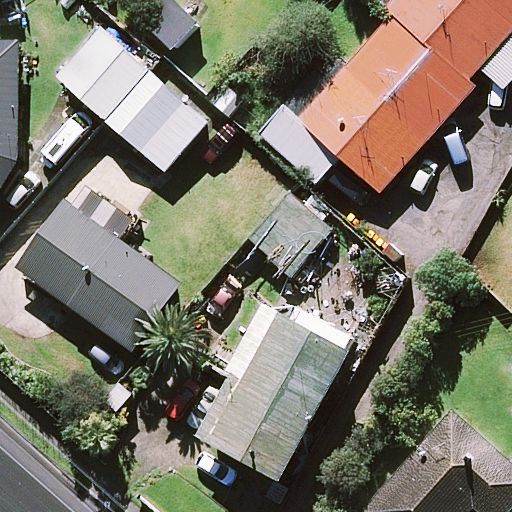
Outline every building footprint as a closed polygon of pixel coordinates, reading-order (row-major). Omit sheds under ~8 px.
[(199,26),(171,0),(166,0),(144,25),(174,53),(199,26)] [(511,0),(376,0),(396,17),(323,99),(306,85),(260,136),(317,187),(341,160),(381,196),(488,77),(505,92),(511,83),(511,0)] [(204,127),(106,31),(59,78),(157,175),(204,127)] [(19,46),(0,46),(0,190),(18,160),(19,46)] [(328,233),(293,197),(249,239),(284,276),(328,233)] [(68,208),(20,273),(136,358),(183,292),(68,208)] [(355,360),(346,355),(355,340),(300,307),(291,322),(283,317),(208,442),(280,485),(355,360)] [(511,511),(511,468),(455,416),(368,511),(472,511),(475,509),(478,511),(511,511)]
